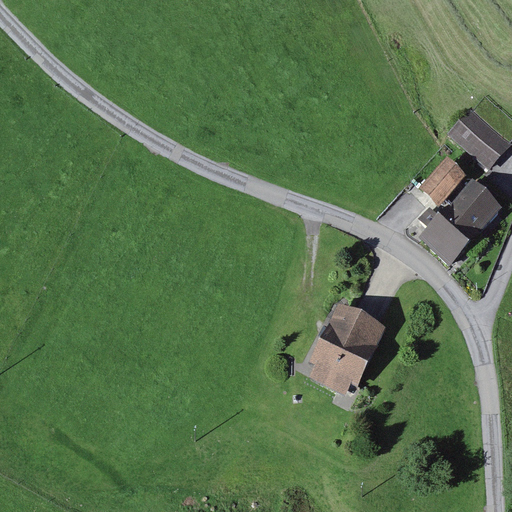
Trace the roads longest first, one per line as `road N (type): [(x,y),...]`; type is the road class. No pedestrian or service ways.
road 1 (unclassified): [(0,11),(113,114),(194,162),(405,254),(459,303),(477,337)]
road 2 (unclassified): [(477,337),(489,391),(495,511)]
